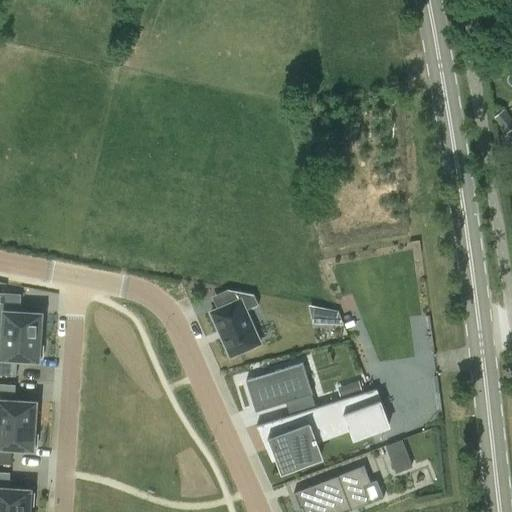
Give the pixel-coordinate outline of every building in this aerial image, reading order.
[(506,134),(511,129),(511,118),(504,109),(494,118),(506,134)] [(0,334),(40,337),(41,314),(20,312),(21,294),(0,292),(0,334)] [(240,300),(218,310),(212,312),(211,312),(211,314),(211,313),(218,329),(223,340),(230,356),(230,357),(231,357),(231,356),(260,344),(245,311),(258,305),(254,295),(237,292),(236,292),(240,300)] [(338,312),(310,306),(314,322),(343,324),(338,312)] [(40,337),(0,334),(0,375),(16,376),(17,360),(39,361),(39,358),(42,359),(43,346),(40,346),(40,337)] [(246,380),(255,412),(286,403),(289,415),(315,407),(312,395),(312,394),(303,362),(246,380)] [(0,383),(0,423),(34,426),(36,402),(14,401),(15,385),(0,383)] [(316,407),(290,415),(256,425),(257,427),(278,420),(286,442),(274,447),(278,459),(283,471),(320,457),(315,443),(310,430),(346,417),(351,430),(354,439),(389,426),(379,401),(381,401),(380,399),(379,400),(375,390),(377,390),(376,388),(316,407)] [(34,426),(0,423),(0,463),(10,465),(11,449),(33,450),(33,447),(37,447),(38,434),(34,434),(34,426)] [(411,467),(403,445),(388,451),(396,472),(411,467)] [(364,466),(293,493),(300,509),(302,508),(303,511),(346,511),(366,504),(365,502),(369,500),(364,485),(370,482),(364,466)] [(0,471),(0,511),(29,511),(30,506),(33,506),(34,493),(30,493),(31,490),(9,489),(10,473),(0,471)]
